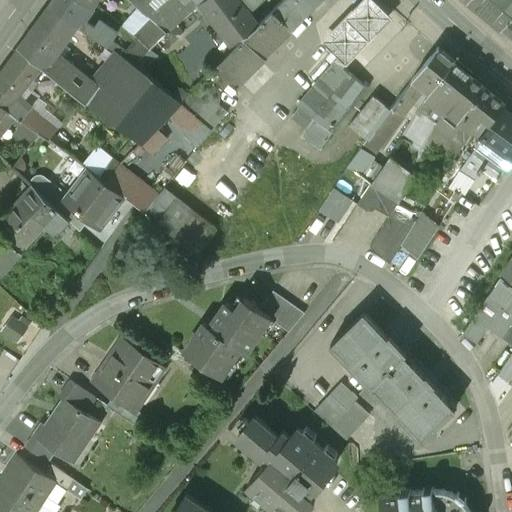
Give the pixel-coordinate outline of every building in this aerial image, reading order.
[(92,5),(84,0),(52,0),(50,4),(79,24),(81,26),(84,21),(82,20),(92,5)] [(132,0),(153,19),(167,31),(198,4),(201,2),(203,0),(132,0)] [(248,12),(236,0),(203,0),(201,2),(235,46),(243,39),(259,23),(248,12)] [(236,0),(248,12),(260,0),(236,0)] [(282,0),(273,9),(289,25),(288,26),(291,30),(321,0),(282,0)] [(365,0),(324,42),(347,65),(392,19),(372,0),(365,0)] [(511,0),(478,0),(474,4),(503,29),(511,18),(511,0)] [(79,24),(50,4),(19,47),(42,65),(55,75),(77,92),(91,103),(103,89),(58,53),(79,24)] [(289,25),(273,9),(259,23),(243,39),(264,56),(291,30),(288,26),(289,25)] [(153,19),(139,31),(136,28),(131,32),(136,35),(150,48),(167,31),(153,19)] [(114,35),(97,23),(91,33),(108,44),(114,35)] [(235,46),(181,101),(212,129),(227,112),(218,104),(219,92),(236,75),(241,80),(265,57),(264,56),(243,39),(235,46)] [(42,65),(19,47),(0,72),(0,99),(7,106),(17,95),(42,65)] [(455,62),(439,49),(415,79),(431,91),(455,62)] [(148,72),(128,58),(103,89),(91,103),(110,118),(148,72)] [(336,61),(315,84),(297,104),(299,105),(293,114),(310,127),(304,135),(320,148),(332,132),(368,87),(336,61)] [(431,91),(421,103),(422,104),(423,103),(430,107),(434,104),(441,108),(449,104),(472,75),(455,62),(431,91)] [(148,72),(110,118),(140,142),(181,101),(148,72)] [(77,92),(55,75),(47,86),(68,103),(77,92)] [(449,104),(443,111),(437,120),(464,142),(484,115),(492,120),(502,107),(495,103),(499,97),(472,75),(449,104)] [(53,124),(17,95),(7,106),(15,113),(30,126),(44,135),(53,124)] [(373,96),(349,125),(364,137),(388,108),(373,96)] [(7,106),(0,99),(0,128),(3,128),(15,113),(7,106)] [(511,115),(502,108),(489,125),(490,126),(476,144),(477,146),(460,170),(473,180),(479,173),(479,174),(485,169),(498,179),(511,160),(511,115)] [(391,154),(364,191),(388,206),(411,170),(411,169),(411,168),(420,152),(410,147),(402,161),(391,154)] [(125,195),(89,167),(86,171),(87,172),(70,195),(68,193),(65,197),(77,207),(76,209),(89,219),(100,227),(125,195)] [(89,219),(76,209),(77,207),(65,197),(68,193),(51,179),(41,190),(57,208),(68,218),(68,219),(80,230),(89,219)] [(68,219),(32,186),(20,199),(46,224),(55,233),(68,219)] [(328,186),(316,208),(336,219),(348,196),(328,186)] [(219,228),(177,195),(175,198),(167,192),(149,215),(156,221),(200,252),(219,228)] [(46,224),(20,199),(0,220),(0,228),(22,250),(46,224)] [(411,227),(400,244),(417,259),(439,226),(420,212),(411,227)] [(411,227),(389,215),(371,245),(390,261),(392,257),(400,244),(411,227)] [(0,273),(22,250),(0,228),(0,273)] [(511,258),(502,275),(511,282),(511,258)] [(511,340),(511,282),(502,275),(464,331),(479,340),(489,325),(511,340)] [(306,311),(275,289),(261,308),(272,315),(270,317),(290,330),(306,311)] [(228,302),(211,325),(206,321),(185,351),(221,376),(241,348),(246,352),(270,317),(272,315),(261,308),(246,297),(238,309),(228,302)] [(388,336),(364,312),(332,343),(371,384),(405,352),(406,350),(390,334),(388,336)] [(137,410),(138,409),(167,367),(124,338),(95,380),(114,394),(137,410)] [(371,385),(423,437),(457,406),(434,383),(436,381),(427,373),(426,374),(405,352),(371,385)] [(359,395),(341,379),(313,409),(331,425),(355,398),(359,395)] [(96,398),(70,380),(59,396),(63,398),(64,397),(87,412),(96,398)] [(137,410),(114,394),(107,405),(142,428),(150,417),(138,409),(137,410)] [(41,422),(33,435),(56,450),(75,463),(102,422),(87,412),(64,397),(63,398),(46,426),(41,422)] [(355,398),(331,425),(346,438),(369,412),(355,398)] [(298,427),(291,436),(283,430),(279,435),(255,415),(238,436),(263,457),(267,452),(271,455),(246,484),(280,511),(304,511),(315,499),(303,489),(310,480),(317,485),(338,460),(298,427)] [(56,450),(33,435),(25,446),(49,461),(56,450)] [(46,474),(20,456),(4,479),(40,504),(55,482),(56,481),(46,474)] [(75,479),(53,464),(46,474),(56,481),(55,482),(67,490),(75,479)] [(34,511),(40,504),(4,479),(0,485),(0,510),(2,511),(34,511)] [(447,489),(432,488),(432,487),(422,489),(423,491),(410,492),(410,490),(399,491),(399,493),(381,496),(382,511),(470,511),(469,507),(460,496),(447,489)] [(211,511),(195,501),(190,510),(181,505),(176,511),(211,511)]
